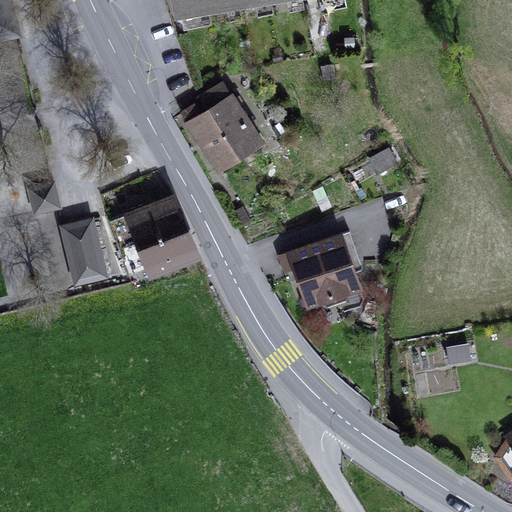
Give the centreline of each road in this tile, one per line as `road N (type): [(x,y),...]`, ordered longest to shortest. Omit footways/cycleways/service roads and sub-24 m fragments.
road 1 (primary): [(338,416),(264,335),(89,0)]
road 2 (primary): [(483,511),(338,416)]
